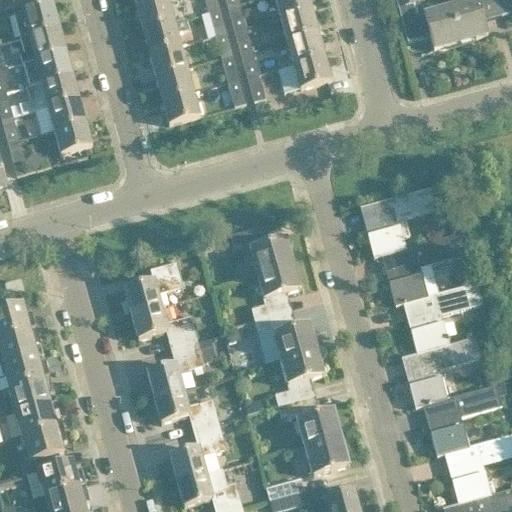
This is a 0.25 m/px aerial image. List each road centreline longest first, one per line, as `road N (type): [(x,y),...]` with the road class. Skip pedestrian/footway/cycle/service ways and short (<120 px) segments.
road 1 (residential): [(408,511),(310,154)]
road 2 (residential): [(53,225),(132,511)]
road 3 (residential): [(146,199),(91,0)]
road 4 (residential): [(146,199),(310,154)]
road 5 (residential): [(388,132),(351,0)]
road 6 (residential): [(388,132),(511,98)]
